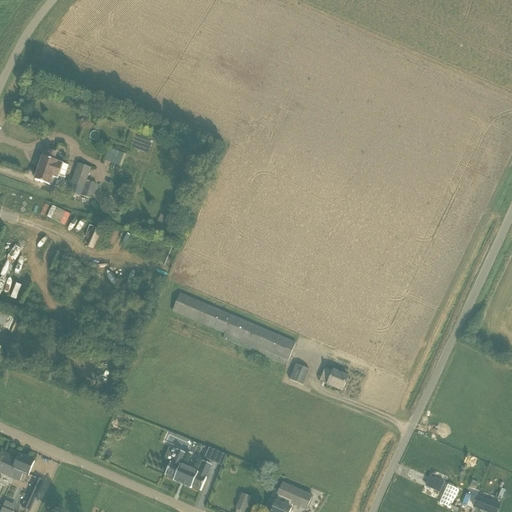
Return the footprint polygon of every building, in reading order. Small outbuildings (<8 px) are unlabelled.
[(122,166),(126,154),(111,148),(106,160),(122,166)] [(57,153),(46,149),(43,158),(42,158),(40,162),(41,163),(38,173),(57,179),(58,176),(64,178),(69,165),(59,162),(54,161),(57,153)] [(84,188),(81,196),(93,200),(98,184),(87,180),(91,168),(78,164),(71,184),(84,188)] [(35,180),(45,184),(55,187),(57,179),(38,173),(35,180)] [(68,192),(81,196),(84,188),(71,184),(68,192)] [(286,366),(296,343),(180,294),(172,311),(225,334),(222,339),(286,366)] [(0,325),(8,330),(14,319),(0,311),(0,325)] [(309,370),(296,364),(290,380),(303,385),(309,370)] [(327,385),(328,385),(342,391),(348,377),(333,371),(327,385)] [(164,443),(186,451),(190,441),(168,433),(164,443)] [(209,448),(205,459),(213,462),(218,452),(209,448)] [(166,476),(175,480),(175,481),(193,489),(193,488),(202,492),(208,479),(207,478),(212,465),(204,462),(199,473),(181,465),(186,454),(178,450),(178,451),(173,463),(172,463),(166,476)] [(3,452),(0,458),(0,473),(20,482),(23,474),(28,477),(35,462),(19,455),(18,458),(3,452)] [(260,476),(263,469),(255,466),(252,473),(260,476)] [(23,507),(30,511),(43,481),(36,478),(23,507)] [(430,478),(427,486),(440,491),(443,484),(430,478)] [(308,494),(282,483),(277,495),(279,496),(271,511),(289,511),(291,509),(291,508),(294,502),(303,506),(308,494)] [(484,511),(497,511),(501,505),(477,496),(472,507),(484,511)] [(6,501),(1,511),(14,511),(17,505),(6,501)]
